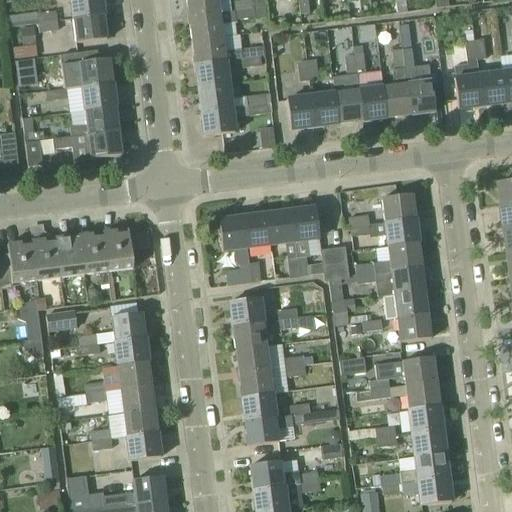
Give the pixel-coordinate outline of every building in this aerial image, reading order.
[(103,15),(100,0),(69,0),(72,19),(103,15)] [(218,13),(216,0),(185,0),(187,17),(218,13)] [(234,11),(265,7),(263,0),(251,0),(252,0),(232,3),(234,11)] [(297,0),(299,16),(309,15),(307,0),(297,0)] [(236,24),(235,21),(252,19),(266,17),(265,7),(234,11),(218,13),(187,17),(191,41),(221,38),(219,26),(236,24)] [(37,25),(37,23),(56,21),(55,12),(1,19),(3,29),(37,25)] [(103,15),(72,19),(75,45),(106,40),(103,15)] [(37,23),(37,25),(38,34),(58,32),(56,21),(37,23)] [(33,28),(19,29),(22,47),(35,45),(33,28)] [(224,61),(224,62),(241,60),(259,57),(264,57),(263,47),(239,51),(223,53),(221,38),(191,41),(194,65),(224,61)] [(482,41),(473,42),(476,61),(485,60),(482,41)] [(473,42),(464,44),(466,63),(476,61),(473,42)] [(37,58),(35,45),(22,47),(12,48),(13,61),(37,58)] [(401,51),(403,70),(413,69),(411,50),(401,51)] [(405,86),(403,70),(401,51),(391,52),(394,71),(391,71),(393,87),(382,89),(386,119),(409,116),(405,86)] [(95,52),(59,57),(63,91),(65,91),(81,89),(111,85),(108,60),(96,61),(95,52)] [(365,75),(362,56),(354,57),(357,76),(365,75)] [(259,57),(241,60),(242,69),(260,67),(259,57)] [(345,93),(335,95),(338,125),(362,122),(359,92),(357,76),(354,57),(343,58),(345,76),(343,77),(345,93)] [(194,65),(197,89),(227,85),(224,62),(224,61),(194,65)] [(315,61),(305,63),(308,82),(318,80),(315,61)] [(476,61),(466,63),(465,63),(467,78),(453,80),(457,111),(481,107),(477,77),(476,61)] [(305,63),(296,64),(299,83),(308,82),(305,63)] [(511,103),(511,72),(502,74),(506,104),(511,103)] [(481,107),(506,104),(502,74),(477,77),(481,107)] [(405,86),(409,116),(434,113),(430,83),(405,86)] [(111,85),(81,89),(84,111),(114,107),(111,85)] [(197,89),(200,113),(265,104),(264,95),(229,100),(227,85),(197,89)] [(386,119),(382,89),(359,92),(362,122),(386,119)] [(66,100),(65,91),(63,91),(46,93),(47,103),(66,100)] [(338,125),(335,95),(310,98),(314,128),(338,125)] [(289,131),(314,128),(310,98),(286,101),(289,131)] [(265,104),(200,113),(203,138),(233,134),(232,119),(266,115),(265,104)] [(87,136),(117,132),(114,107),(84,111),(86,126),(68,128),(69,138),(87,136)] [(36,120),(23,121),(25,134),(38,133),(36,120)] [(51,140),(53,151),(71,149),(73,163),(121,157),(117,132),(87,136),(69,138),(51,140)] [(42,133),(23,136),(24,144),(39,142),(43,142),(42,133)] [(17,162),(15,142),(14,134),(0,135),(0,152),(1,164),(17,162)] [(39,142),(24,144),(27,168),(42,166),(39,142)] [(511,182),(498,184),(501,208),(511,206),(511,182)] [(384,224),(414,220),(411,195),(381,200),(384,224)] [(511,206),(501,208),(504,232),(511,231),(511,206)] [(314,209),(290,212),(298,278),(308,277),(306,259),(305,259),(303,242),(318,240),(314,209)] [(290,212),(266,215),(270,246),(284,244),(289,279),(298,278),(290,212)] [(246,249),(270,246),(266,215),(242,218),(246,249)] [(349,228),(369,225),(367,216),(349,219),(349,228)] [(250,284),(248,266),(246,249),(242,218),(218,221),(221,252),(234,250),(236,268),(239,268),(239,272),(225,274),(226,288),(250,284)] [(384,224),(369,225),(349,228),(350,237),(368,235),(369,239),(385,237),(387,247),(417,244),(414,220),(384,224)] [(103,233),(108,272),(131,270),(127,230),(103,233)] [(108,272),(103,233),(78,236),(83,275),(108,272)] [(83,275),(78,236),(56,239),(60,278),(83,275)] [(60,278),(56,239),(32,242),(36,280),(60,278)] [(36,280),(32,242),(6,245),(7,255),(0,255),(0,279),(1,291),(12,290),(11,283),(36,280)] [(387,247),(387,248),(389,261),(377,262),(353,265),(354,275),(420,267),(417,244),(387,247)] [(328,284),(339,282),(347,281),(346,278),(343,250),(320,253),(324,284),(328,284)] [(258,265),(248,266),(250,284),(260,283),(258,265)] [(354,275),(354,277),(355,283),(356,286),(375,284),(376,297),(381,296),(423,291),(420,267),(354,275)] [(396,318),(426,315),(423,291),(381,296),(384,320),(396,319),(396,318)] [(16,319),(24,322),(38,321),(37,312),(36,312),(35,300),(15,308),(16,319)] [(228,303),(231,327),(261,324),(258,300),(228,303)] [(341,301),(330,303),(333,328),(347,326),(344,301),(341,301)] [(278,322),(304,319),(303,318),(297,319),(295,310),(276,312),(278,322)] [(47,334),(76,331),(74,312),(45,315),(47,334)] [(78,347),(97,345),(113,343),(113,342),(144,338),(141,314),(110,318),(112,333),(77,338),(78,347)] [(429,340),(426,315),(396,318),(396,319),(399,343),(429,340)] [(304,319),(278,322),(279,332),(297,329),(298,331),(305,330),(304,319)] [(362,333),(381,331),(380,321),(360,323),(362,333)] [(231,327),(234,352),(265,348),(261,324),(231,327)] [(113,343),(116,365),(147,361),(144,338),(113,342),(113,343)] [(42,359),(40,340),(26,341),(26,343),(22,343),(23,351),(35,360),(42,359)] [(97,345),(78,347),(79,357),(98,354),(97,345)] [(265,348),(234,352),(237,375),(268,371),(265,348)] [(282,361),(283,369),(303,367),(302,358),(282,361)] [(369,391),(388,388),(387,379),(404,377),(405,386),(435,382),(432,358),(376,365),(376,367),(373,367),(375,381),(368,382),(369,391)] [(362,359),(338,363),(340,377),(364,373),(362,359)] [(83,386),(84,394),(103,392),(119,389),(150,385),(147,361),(116,365),(116,367),(100,370),(102,383),(83,386)] [(303,367),(283,369),(285,379),(304,376),(304,375),(316,374),(315,365),(303,367)] [(237,375),(240,399),(271,395),(268,371),(237,375)] [(405,386),(406,396),(408,410),(438,407),(435,382),(405,386)] [(150,385),(119,389),(122,413),(153,409),(150,385)] [(369,391),(370,400),(389,398),(388,388),(369,391)] [(103,392),(84,394),(86,404),(104,402),(103,392)] [(240,399),(243,423),(274,419),(271,395),(240,399)] [(288,408),(290,417),(309,414),(308,405),(288,408)] [(408,410),(411,434),(441,430),(438,407),(408,410)] [(156,434),(153,409),(122,413),(122,414),(126,438),(156,434)] [(290,417),(274,419),(243,423),(246,447),(277,443),(275,431),(291,429),(291,426),(339,420),(338,411),(309,414),(290,417)] [(374,430),(375,440),(394,437),(393,427),(374,430)] [(89,433),(90,442),(110,440),(108,430),(89,433)] [(411,434),(414,457),(444,453),(441,430),(411,434)] [(159,459),(156,434),(126,438),(129,462),(159,459)] [(396,447),(394,437),(375,440),(376,449),(396,447)] [(111,450),(110,440),(90,442),(91,452),(111,450)] [(321,462),(341,459),(339,446),(319,449),(319,450),(302,452),(303,463),(321,460),(321,462)] [(46,482),(59,482),(58,449),(44,449),(46,482)] [(400,484),(417,482),(447,478),(444,453),(414,457),(416,472),(381,476),(382,486),(400,484)] [(282,487),(298,485),(317,483),(316,474),(297,476),(297,474),(281,476),(279,463),(249,467),(252,491),(282,487)] [(131,482),(133,495),(101,499),(101,495),(87,497),(85,478),(65,481),(68,511),(87,511),(165,501),(162,478),(131,482)] [(447,478),(417,482),(420,506),(450,503),(447,478)] [(317,483),(298,485),(300,494),(318,492),(317,483)] [(401,493),(400,484),(382,486),(383,495),(401,493)] [(252,491),(254,511),(278,511),(285,511),(282,487),(252,491)] [(375,507),(374,495),(358,497),(359,509),(375,507)] [(166,511),(165,501),(87,511),(166,511)]
